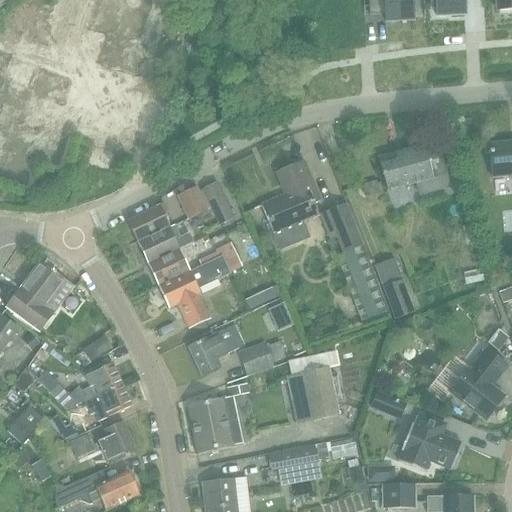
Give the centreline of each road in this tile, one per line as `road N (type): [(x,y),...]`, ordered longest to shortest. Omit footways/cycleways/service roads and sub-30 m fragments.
road 1 (residential): [(75,238),(314,111),(511,89)]
road 2 (residential): [(178,511),(167,420),(148,368),(75,238)]
